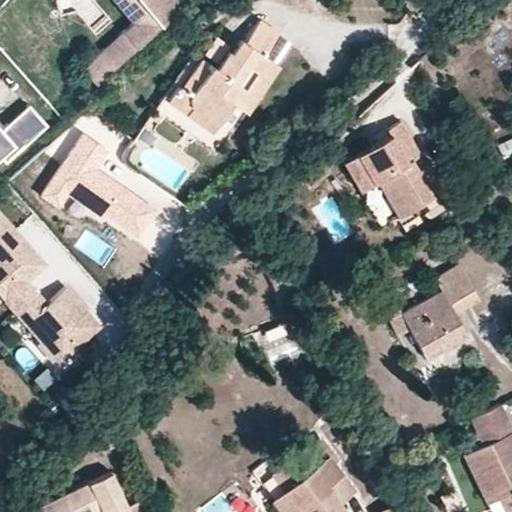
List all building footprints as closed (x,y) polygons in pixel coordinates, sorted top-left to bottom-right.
[(118,0),(131,16),(148,1),(146,0),(118,0)] [(160,17),(148,1),(131,16),(123,22),(136,37),(160,17)] [(136,37),(123,22),(104,37),(116,53),(136,37)] [(188,92),(180,86),(169,102),(183,112),(189,105),(215,123),(230,103),(227,100),(236,88),(243,91),(259,72),(262,73),(271,62),(263,57),(278,37),(258,24),(243,44),(240,42),(228,57),(226,57),(218,68),(201,56),(190,72),(198,77),(188,92)] [(97,69),(116,53),(104,37),(84,53),(97,69)] [(280,69),(271,62),(262,73),(259,72),(243,91),(236,88),(227,100),(230,103),(245,115),(280,69)] [(190,72),(180,86),(188,92),(198,77),(190,72)] [(0,156),(2,158),(45,121),(29,103),(0,127),(0,156)] [(189,105),(183,112),(210,130),(215,123),(189,105)] [(394,142),(347,164),(361,192),(378,184),(396,220),(441,198),(429,172),(414,178),(409,167),(424,159),(407,124),(389,133),(394,142)] [(104,209),(135,232),(153,208),(115,180),(112,184),(108,181),(111,177),(94,164),(107,147),(85,131),(42,189),(56,200),(66,187),(101,213),(104,209)] [(511,134),(494,142),(500,157),(511,151),(511,134)] [(43,260),(0,210),(0,294),(56,358),(97,322),(63,282),(44,299),(24,276),(43,260)] [(431,266),(439,283),(451,304),(476,290),(456,253),(431,266)] [(295,262),(275,271),(289,303),(309,294),(307,290),(295,262)] [(407,326),(420,351),(450,338),(464,330),(451,304),(439,283),(393,304),(389,295),(379,300),(396,332),(407,326)] [(450,338),(420,351),(429,367),(458,354),(450,338)] [(511,511),(511,437),(496,406),(466,420),(479,447),(470,451),(494,500),(508,493),(511,501),(511,511)] [(494,500),(470,451),(459,456),(482,505),(494,500)] [(328,453),(285,484),(298,502),(290,508),(292,511),(351,511),(360,506),(340,478),(343,475),(328,453)] [(275,482),(294,474),(288,461),(269,470),(275,482)] [(31,501),(33,507),(35,511),(95,511),(96,511),(126,511),(125,509),(108,473),(40,504),(37,499),(31,501)] [(298,502),(285,484),(274,491),(287,510),(284,511),(292,511),(290,508),(298,502)] [(140,511),(136,503),(125,509),(126,511),(140,511)]
